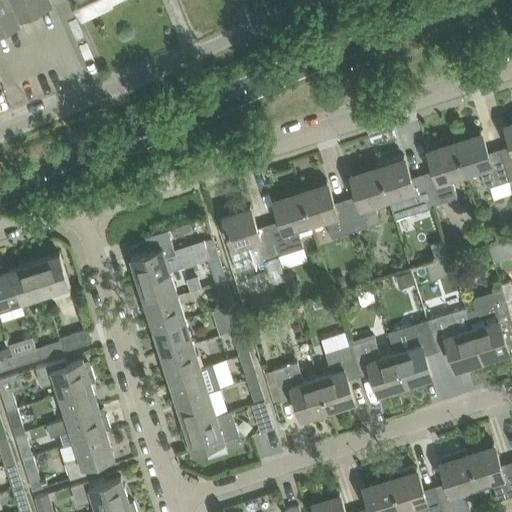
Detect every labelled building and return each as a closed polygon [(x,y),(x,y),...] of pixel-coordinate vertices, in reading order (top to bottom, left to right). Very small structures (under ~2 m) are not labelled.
[(0,0),(0,29),(51,6),(48,0),(0,0)] [(101,2),(105,0),(76,0),(83,15),(102,6),(101,2)] [(511,121),(507,123),(506,121),(505,122),(511,144),(511,147),(502,151),(511,179),(511,178),(511,121)] [(455,138),(466,172),(480,167),(487,187),(490,185),(510,179),(511,179),(502,151),(490,155),(489,151),(482,129),(480,130),(481,131),(456,139),(455,138)] [(466,172),(455,138),(454,138),(454,140),(430,148),(429,146),(428,147),(436,172),(425,176),(434,204),(458,196),(452,177),(466,172)] [(379,163),(378,163),(389,197),(395,216),(434,204),(425,176),(413,180),(405,154),(403,155),(404,156),(379,164),(379,163)] [(389,197),(378,163),(377,163),(377,165),(353,173),(352,171),(351,172),(359,197),(348,201),(357,229),(382,221),(376,202),(389,197)] [(336,205),(328,179),(326,180),(327,181),(302,189),(302,187),(301,188),(312,222),(326,217),(333,237),(357,229),(348,201),(336,205)] [(312,222),(301,188),(300,188),(301,190),(276,198),(276,196),(274,196),(282,222),(271,226),(280,254),(305,246),(298,226),(312,222)] [(225,212),(223,213),(229,232),(234,247),(230,249),(237,272),(256,265),(255,262),(280,254),(271,226),(259,230),(258,226),(251,204),(249,204),(250,206),(225,214),(225,212)] [(208,217),(175,224),(179,242),(211,235),(208,217)] [(150,249),(131,256),(139,280),(171,270),(209,258),(203,240),(175,249),(173,242),(169,228),(146,236),(150,249)] [(213,237),(203,240),(209,258),(219,254),(217,249),(213,237)] [(501,239),(489,243),(494,259),(507,255),(501,239)] [(46,291),(51,290),(70,284),(60,252),(35,260),(46,291)] [(217,282),(227,279),(219,254),(209,258),(217,282)] [(22,299),(46,291),(35,260),(12,267),(22,299)] [(2,265),(0,265),(0,313),(2,320),(26,312),(22,299),(12,267),(4,270),(2,265)] [(147,304),(179,294),(171,270),(139,280),(147,304)] [(412,270),(396,275),(400,287),(416,282),(412,270)] [(224,306),(235,303),(227,279),(217,282),(224,306)] [(511,280),(510,279),(501,282),(503,286),(511,315),(511,280)] [(468,310),(484,359),(510,350),(509,346),(502,324),(511,320),(511,315),(503,286),(477,295),(474,300),(476,307),(468,309),(468,310)] [(154,328),(186,318),(179,294),(147,304),(154,328)] [(232,330),(243,327),(235,303),(224,306),(232,330)] [(467,305),(428,317),(437,345),(448,342),(456,367),(484,359),(468,310),(467,305)] [(274,313),(253,320),(257,334),(278,327),(274,313)] [(390,330),(389,330),(395,349),(406,384),(433,375),(426,353),(425,349),(437,345),(428,317),(427,318),(416,321),(404,325),(390,330)] [(162,352),(194,342),(186,318),(154,328),(162,352)] [(64,349),(74,346),(93,340),(88,327),(60,336),(61,338),(64,349)] [(240,354),(250,350),(243,327),(232,330),(240,354)] [(332,370),(319,374),(330,408),(356,400),(349,378),(347,374),(358,370),(350,343),(348,338),(345,330),(321,337),(326,351),(332,370)] [(375,335),(350,343),(358,370),(371,366),(372,370),(379,392),(380,392),(381,394),(406,386),(405,384),(406,384),(395,349),(382,353),(381,354),(375,335)] [(40,357),(64,349),(61,338),(37,346),(40,357)] [(170,376),(202,366),(194,342),(162,352),(170,376)] [(13,354),(16,365),(40,357),(37,346),(36,346),(13,354)] [(247,377),(258,374),(250,350),(240,354),(247,377)] [(0,369),(16,365),(13,354),(0,358),(0,369)] [(38,366),(37,366),(42,384),(57,379),(61,392),(92,382),(91,380),(96,378),(92,366),(87,367),(85,360),(84,357),(68,362),(66,357),(38,366)] [(298,360),(273,368),(283,400),(284,400),(282,395),(283,395),(295,391),(297,395),(304,417),(330,408),(319,374),(304,379),(298,360)] [(202,366),(170,376),(178,400),(209,390),(210,391),(222,387),(222,386),(221,384),(214,362),(202,366)] [(255,401),(266,398),(258,374),(247,377),(255,401)] [(68,416),(99,406),(92,382),(61,392),(68,416)] [(13,388),(1,392),(7,409),(18,405),(13,390),(13,388)] [(209,390),(178,400),(185,424),(217,414),(210,391),(209,390)] [(269,407),(266,398),(255,401),(253,402),(261,431),(274,427),(269,407)] [(18,405),(7,409),(13,427),(24,424),(18,405)] [(68,416),(47,422),(51,435),(52,434),(72,428),(76,440),(91,435),(107,430),(106,428),(111,426),(107,414),(102,415),(100,407),(99,406),(68,416)] [(232,409),(217,414),(185,424),(186,425),(181,427),(185,442),(190,440),(193,449),(240,434),(232,409)] [(71,477),(87,472),(84,464),(115,455),(107,430),(76,440),(80,454),(65,459),(71,477)] [(0,446),(5,462),(15,459),(7,434),(0,436),(0,446)] [(28,435),(17,439),(23,457),(34,453),(28,435)] [(511,464),(503,467),(494,441),(467,450),(478,483),(493,479),(499,498),(511,493),(511,464)] [(449,484),(437,488),(444,511),(457,511),(471,508),(467,497),(481,492),(478,483),(467,450),(466,448),(447,454),(441,456),(442,458),(440,459),(447,480),(449,484)] [(33,489),(44,485),(34,453),(23,457),(33,489)] [(13,486),(23,483),(15,459),(5,462),(13,486)] [(392,472),(390,472),(391,475),(390,475),(401,508),(416,503),(418,511),(444,511),(437,488),(426,492),(424,487),(417,466),(416,466),(415,464),(392,472)] [(130,500),(122,475),(91,485),(89,479),(72,485),(78,504),(94,499),(98,510),(130,500)] [(402,511),(401,508),(390,475),(363,483),(372,509),(363,511),(402,511)] [(20,510),(31,507),(23,483),(13,486),(20,510)] [(46,491),(35,495),(37,502),(40,511),(52,511),(52,510),(54,509),(48,491),(46,491)] [(347,511),(340,491),(312,500),(316,511),(347,511)] [(98,511),(138,511),(135,500),(130,501),(130,500),(98,510),(98,511)]
